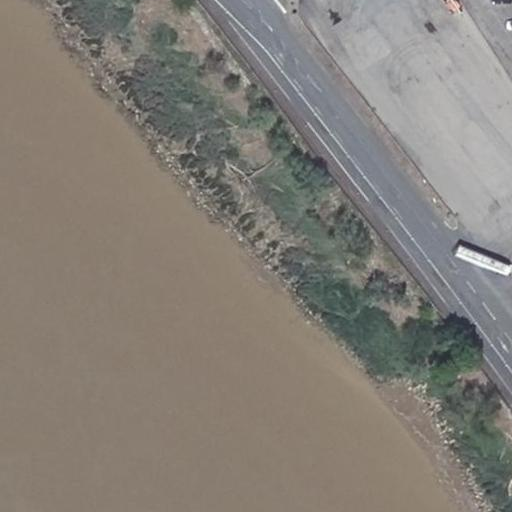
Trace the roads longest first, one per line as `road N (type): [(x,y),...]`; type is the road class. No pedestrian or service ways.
road 1 (tertiary): [(221,0),(511,382)]
road 2 (tertiary): [(511,329),(258,0)]
